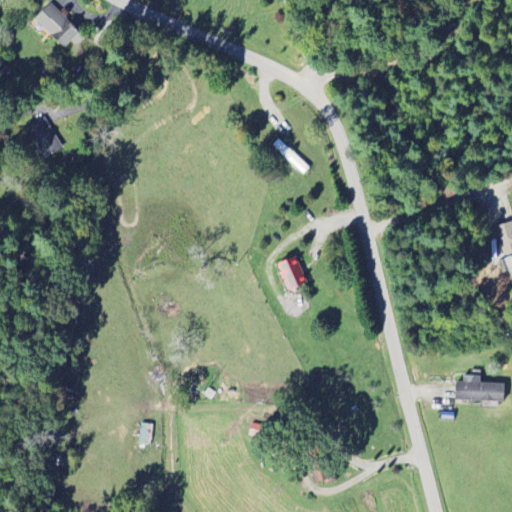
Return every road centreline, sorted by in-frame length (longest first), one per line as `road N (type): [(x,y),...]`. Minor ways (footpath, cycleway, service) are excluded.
road 1 (residential): [(435,511),(324,115),(289,86),(113,0)]
road 2 (residential): [(324,115),(281,0)]
